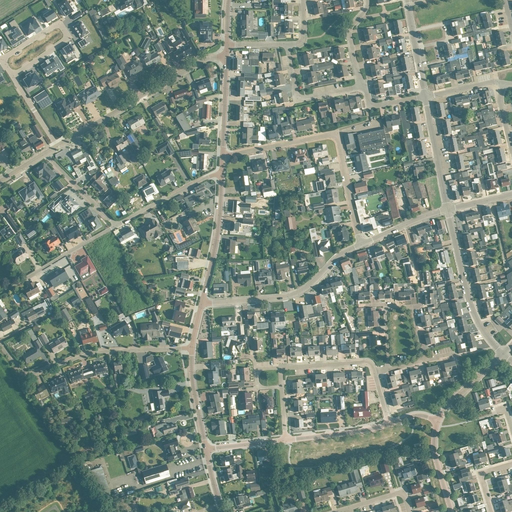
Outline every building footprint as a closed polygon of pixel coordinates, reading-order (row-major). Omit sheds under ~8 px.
[(66,0),(58,5),(66,17),(71,13),(73,15),(71,16),(74,20),(82,15),(79,11),(77,12),(76,10),(73,12),(66,0)] [(138,0),(120,0),(122,3),(118,6),(121,11),(134,4),(137,10),(142,7),(138,0)] [(198,0),(198,1),(195,1),(194,10),(195,10),(195,14),(195,19),(206,19),(206,15),(208,15),(208,10),(205,10),(205,1),(200,1),(200,0),(198,0)] [(110,13),(108,7),(99,12),(100,12),(98,13),(99,16),(101,15),(102,17),(110,13)] [(42,15),(40,16),(44,23),(47,22),(48,23),(56,18),(52,11),(43,16),(42,15)] [(242,23),(242,27),(253,27),(253,12),(245,12),(245,17),(242,17),(242,23)] [(478,22),(479,24),(484,23),(491,22),(490,15),(488,16),(487,12),(476,15),(476,18),(475,18),(476,22),(478,22)] [(31,24),(23,29),(27,36),(32,33),(31,32),(32,32),(39,27),(33,18),(29,21),(31,24)] [(451,24),(453,31),(460,29),(466,27),(465,24),(459,25),(458,22),(463,21),(462,18),(451,21),(452,24),(451,24)] [(8,31),(4,34),(12,46),(21,41),(19,38),(22,36),(18,29),(20,28),(15,20),(9,24),(12,29),(16,34),(12,37),(8,31)] [(81,22),(73,27),(81,39),(82,38),(83,40),(78,43),(81,48),(88,44),(83,37),(89,34),(81,22)] [(493,28),(491,22),(484,23),(486,30),(484,30),(485,33),(492,32),(491,29),(493,28)] [(211,29),(211,23),(200,23),(200,35),(203,35),(203,43),(207,43),(207,42),(212,42),(212,32),(209,32),(209,29),(211,29)] [(149,26),(145,28),(147,32),(148,31),(153,39),(156,37),(149,26)] [(253,30),(253,27),(242,27),(242,37),(253,37),(257,37),(257,30),(253,30)] [(104,28),(98,31),(102,38),(107,35),(104,28)] [(458,36),(458,39),(465,38),(468,37),(474,36),(473,32),(467,34),(461,35),(460,29),(453,31),(454,37),(458,36)] [(190,40),(184,30),(181,32),(187,42),(190,40)] [(495,34),(497,41),(505,39),(503,33),(495,34)] [(133,35),(129,37),(134,47),(138,45),(133,35)] [(178,37),(175,39),(186,57),(193,53),(188,45),(185,47),(184,46),(182,46),(181,44),(181,43),(178,37)] [(146,38),(143,43),(149,46),(151,41),(146,38)] [(386,40),(387,42),(387,44),(393,43),(392,42),(398,41),(398,44),(395,45),(396,48),(399,47),(406,46),(404,40),(399,41),(399,38),(392,39),(386,40)] [(175,39),(171,41),(174,47),(176,46),(177,49),(177,51),(177,52),(174,54),(178,62),(186,57),(175,39)] [(164,49),(165,49),(162,44),(160,40),(154,44),(154,45),(159,53),(164,50),(164,49)] [(165,49),(168,54),(172,52),(166,42),(162,44),(165,49)] [(388,50),(388,49),(387,44),(387,42),(380,44),(380,47),(384,46),(385,51),(386,51),(388,51),(388,50)] [(452,51),(452,48),(453,47),(452,45),(451,45),(451,44),(444,46),(445,53),(452,51)] [(60,51),(59,51),(65,60),(74,54),(77,59),(81,56),(82,56),(74,45),(70,48),(69,46),(66,48),(66,47),(62,50),(63,50),(61,52),(60,51)] [(452,51),(445,53),(447,59),(449,59),(449,62),(455,61),(466,58),(469,57),(468,51),(467,48),(461,49),(463,54),(454,56),(452,51)] [(388,51),(389,53),(389,57),(390,59),(397,57),(397,54),(392,54),(391,49),(388,49),(388,50),(388,51)] [(492,68),(491,63),(489,53),(488,50),(488,49),(484,49),(486,58),(487,61),(484,62),(482,52),(478,53),(479,57),(481,63),(480,63),(482,70),(492,68)] [(249,60),(234,60),(234,65),(252,66),(259,66),(259,60),(259,50),(250,50),(249,60)] [(508,52),(500,54),(502,60),(509,59),(508,52)] [(145,54),(141,56),(142,59),(145,63),(147,67),(156,62),(156,63),(161,60),(158,56),(156,53),(150,57),(149,55),(146,56),(145,54)] [(115,59),(120,67),(127,63),(122,55),(115,59)] [(398,60),(397,57),(390,59),(390,60),(391,63),(391,68),(395,67),(393,61),(398,60)] [(45,62),(40,66),(46,74),(53,69),(55,71),(59,69),(60,72),(65,69),(59,61),(55,63),(52,58),(48,61),(48,60),(48,61),(46,62),(45,62)] [(133,61),(134,63),(125,68),(127,72),(129,76),(130,76),(131,77),(132,76),(133,76),(133,75),(134,75),(134,74),(134,73),(135,73),(135,72),(138,71),(138,72),(143,70),(140,65),(137,59),(133,61)] [(509,59),(502,60),(503,67),(511,65),(509,59)] [(312,66),(313,69),(326,67),(326,64),(319,65),(318,64),(314,65),(313,60),(305,61),(306,67),(312,66)] [(449,62),(442,63),(440,64),(440,67),(447,65),(449,73),(452,73),(451,68),(450,65),(449,62)] [(462,63),(460,63),(461,66),(462,72),(464,79),(470,78),(470,77),(473,76),(472,70),(465,71),(465,69),(466,69),(465,65),(463,65),(463,64),(462,63)] [(482,70),(480,63),(474,64),(476,71),(482,70)] [(402,66),(403,69),(401,70),(401,72),(404,72),(410,71),(409,64),(402,66)] [(307,74),(308,79),(321,77),(320,73),(316,74),(316,72),(320,71),(327,69),(326,67),(313,69),(313,73),(307,74)] [(26,77),(21,80),(25,86),(26,85),(28,89),(32,87),(33,88),(36,86),(37,87),(43,83),(35,71),(31,74),(30,73),(25,76),(26,77)] [(464,79),(462,72),(455,73),(457,81),(464,79)] [(109,85),(111,90),(115,87),(114,85),(120,81),(115,73),(108,77),(108,76),(100,81),(104,88),(109,85)] [(283,75),(278,75),(275,76),(275,78),(267,79),(268,83),(276,81),(284,80),(283,75)] [(399,76),(394,77),(393,77),(394,80),(395,86),(398,85),(397,80),(402,79),(402,78),(401,75),(399,76)] [(451,82),(449,75),(442,76),(444,84),(451,82)] [(321,77),(308,79),(309,85),(318,83),(317,81),(323,80),(323,76),(321,77)] [(406,84),(413,83),(411,76),(405,77),(405,78),(402,78),(402,79),(403,81),(402,81),(403,84),(406,84)] [(436,78),(438,85),(444,84),(442,76),(436,78)] [(238,82),(238,90),(246,91),(246,90),(246,87),(254,87),(254,81),(259,81),(258,78),(244,78),(244,83),(238,82)] [(208,79),(196,83),(198,88),(199,91),(206,88),(211,87),(208,79)] [(397,95),(401,94),(400,88),(403,87),(403,84),(395,86),(396,92),(396,93),(397,95)] [(396,92),(395,86),(388,88),(375,90),(377,96),(385,94),(384,92),(393,90),(394,96),(397,95),(396,93),(396,92)] [(95,98),(100,95),(95,88),(86,93),(84,90),(79,94),(85,105),(92,101),(91,99),(94,98),(95,98)] [(176,100),(187,96),(187,97),(192,95),(190,90),(186,92),(185,90),(174,94),(176,100)] [(45,91),(33,98),(37,103),(44,99),(48,96),(45,91)] [(472,100),(475,99),(479,98),(479,99),(486,97),(487,99),(491,98),(489,92),(478,94),(471,96),(472,100)] [(65,104),(63,100),(55,105),(63,118),(71,114),(69,110),(69,109),(69,108),(71,107),(71,108),(72,108),(74,107),(74,108),(80,105),(74,96),(69,100),(70,101),(65,104)] [(352,100),(350,101),(351,110),(362,108),(360,97),(352,99),(352,100)] [(484,101),(485,105),(492,103),(491,98),(487,99),(486,97),(479,99),(480,102),(484,101)] [(196,105),(184,112),(187,116),(199,108),(199,109),(203,108),(202,119),(205,119),(210,119),(209,119),(209,114),(210,114),(211,106),(204,105),(204,102),(206,102),(205,98),(200,99),(194,100),(196,105)] [(44,99),(37,103),(40,108),(44,105),(43,103),(46,102),(44,99)] [(344,100),(335,102),(337,110),(343,109),(344,113),(350,112),(348,102),(344,103),(344,100)] [(156,106),(151,109),(154,113),(156,117),(167,110),(163,103),(157,107),(156,106)] [(327,103),(319,105),(322,119),(326,118),(324,112),(328,111),(327,103)] [(84,104),(78,107),(84,120),(90,117),(84,104)] [(56,107),(42,114),(46,124),(61,117),(56,107)] [(412,113),(410,114),(410,117),(412,116),(413,116),(419,115),(418,108),(411,110),(412,113)] [(483,115),(484,121),(495,118),(493,109),(493,108),(488,109),(482,111),(482,112),(477,113),(478,116),(483,115)] [(182,113),(175,117),(184,132),(191,129),(188,124),(185,118),(182,113)] [(392,127),(401,125),(399,115),(394,116),(394,117),(386,119),(387,123),(383,124),(383,123),(384,128),(385,134),(389,133),(389,132),(392,132),(393,131),(392,128),(393,128),(392,127)] [(133,121),(132,120),(128,123),(132,131),(145,124),(140,116),(136,118),(136,119),(133,121)] [(460,121),(461,126),(465,125),(463,116),(459,117),(453,118),(454,122),(460,121)] [(310,120),(297,123),(299,132),(312,128),(312,125),(315,124),(314,119),(314,117),(310,118),(310,120)] [(407,122),(406,118),(401,119),(403,127),(411,125),(410,122),(407,122)] [(479,129),(480,132),(483,131),(482,128),(497,125),(495,118),(484,121),(479,123),(480,129),(479,129)] [(288,122),(281,124),(282,128),(283,136),(284,136),(292,134),(291,129),(290,126),(290,125),(289,122),(288,122)] [(44,136),(37,125),(33,127),(39,138),(44,136)] [(403,127),(404,133),(405,135),(408,135),(407,134),(406,129),(412,128),(411,125),(403,127)] [(451,128),(444,129),(446,136),(452,134),(451,131),(455,130),(455,131),(460,130),(461,135),(464,135),(467,134),(466,131),(465,125),(461,126),(451,128)] [(271,127),(265,129),(266,132),(269,131),(270,136),(271,141),(279,139),(278,134),(277,127),(276,126),(271,127)] [(266,141),(266,136),(266,135),(265,127),(261,127),(260,132),(259,132),(258,137),(252,137),(252,130),(243,129),(243,144),(252,144),(258,144),(258,141),(266,141)] [(385,134),(384,128),(358,134),(357,133),(344,136),(348,150),(360,147),(362,153),(368,152),(372,151),(380,149),(388,147),(387,143),(386,135),(385,134)] [(22,130),(19,132),(23,139),(27,137),(22,130)] [(488,130),(483,131),(480,132),(478,133),(479,135),(480,140),(481,142),(484,142),(482,135),(489,134),(488,130)] [(132,134),(127,137),(134,150),(135,150),(140,147),(132,134)] [(199,137),(198,145),(209,145),(209,143),(210,143),(210,141),(209,141),(209,138),(207,138),(207,134),(200,134),(199,137)] [(467,134),(464,135),(464,138),(465,141),(465,144),(469,143),(468,141),(469,141),(477,140),(477,141),(478,141),(480,140),(479,135),(476,135),(468,137),(467,134)] [(33,143),(37,151),(44,146),(43,145),(44,144),(41,140),(38,142),(35,136),(28,139),(31,144),(33,143)] [(123,138),(114,143),(116,148),(119,152),(125,149),(126,151),(126,150),(127,150),(128,150),(129,151),(130,151),(130,152),(131,152),(131,153),(131,154),(131,155),(130,155),(129,158),(129,160),(130,162),(132,164),(135,164),(137,162),(138,160),(138,158),(137,156),(136,155),(135,153),(135,152),(128,140),(125,141),(123,138)] [(454,139),(449,140),(451,147),(463,144),(465,144),(465,141),(461,142),(460,138),(456,139),(454,139)] [(500,138),(493,139),(495,146),(502,144),(500,138)] [(20,149),(23,153),(27,150),(27,151),(30,150),(28,146),(24,140),(20,143),(22,147),(20,149)] [(481,142),(480,140),(478,141),(479,147),(470,149),(470,152),(475,151),(483,149),(481,142)] [(175,153),(168,141),(160,146),(164,152),(165,151),(169,157),(175,153)] [(419,150),(426,149),(424,142),(418,144),(418,147),(415,148),(416,151),(419,150)] [(459,152),(459,151),(462,150),(462,148),(464,147),(463,144),(451,147),(452,153),(459,152)] [(158,155),(164,152),(160,146),(155,149),(158,155)] [(322,148),(313,150),(315,158),(328,156),(326,146),(321,146),(322,148)] [(80,149),(71,154),(74,159),(76,163),(79,161),(80,161),(84,158),(85,158),(90,155),(88,151),(82,154),(80,149)] [(477,160),(480,159),(478,153),(483,152),(483,151),(483,149),(475,151),(475,153),(477,160)] [(498,157),(504,156),(503,149),(496,151),(497,154),(495,154),(488,155),(489,158),(492,158),(492,159),(495,158),(498,157)] [(306,150),(293,153),(295,163),(303,162),(304,166),(306,165),(307,169),(312,168),(310,160),(308,161),(306,150)] [(105,164),(99,154),(94,157),(100,167),(105,164)] [(89,171),(96,168),(90,155),(85,158),(90,166),(87,168),(89,171)] [(122,155),(116,158),(121,166),(116,169),(120,174),(127,171),(128,171),(131,169),(130,168),(131,167),(127,161),(126,162),(122,155)] [(193,157),(193,164),(196,164),(196,170),(199,170),(206,170),(207,163),(208,163),(208,155),(203,155),(200,155),(200,156),(197,156),(197,157),(193,157)] [(365,155),(355,157),(358,172),(368,170),(365,155)] [(504,156),(498,157),(499,164),(506,162),(504,156)] [(289,169),(289,167),(287,158),(281,159),(282,161),(273,163),(275,172),(289,169)] [(481,166),(480,159),(477,160),(478,166),(473,166),(474,170),(481,168),(481,166)] [(254,168),(251,168),(252,173),(255,172),(267,170),(266,165),(265,160),(253,163),(254,168)] [(457,164),(458,170),(465,169),(464,166),(469,165),(469,161),(464,162),(464,163),(457,164)] [(420,179),(418,170),(424,169),(424,165),(421,166),(421,163),(414,164),(415,167),(414,167),(416,179),(420,179)] [(481,170),(488,168),(490,176),(491,175),(491,179),(494,178),(495,179),(486,181),(488,191),(490,191),(492,191),(493,190),(496,190),(496,188),(499,188),(496,173),(494,173),(492,163),(481,166),(481,168),(481,170)] [(51,172),(46,166),(44,164),(34,170),(39,178),(41,180),(44,180),(47,183),(49,182),(54,177),(50,173),(51,172)] [(72,167),(78,178),(82,176),(76,165),(72,167)] [(110,168),(105,170),(103,171),(106,177),(107,176),(108,179),(114,175),(110,168)] [(472,170),(467,171),(468,172),(469,175),(471,175),(475,174),(475,175),(477,174),(478,179),(482,178),(482,176),(480,169),(475,170),(472,171),(472,170)] [(326,178),(326,180),(316,182),(318,192),(326,191),(325,188),(336,186),(334,180),(333,172),(330,173),(329,170),(320,172),(321,178),(326,178)] [(169,171),(156,178),(161,186),(174,179),(169,171)] [(93,184),(92,185),(95,188),(96,188),(100,192),(102,191),(104,193),(108,189),(106,187),(101,182),(106,178),(100,172),(99,172),(96,176),(95,175),(92,178),(95,181),(93,184)] [(250,191),(248,172),(239,173),(239,174),(234,175),(235,181),(240,181),(241,192),(250,191)] [(458,174),(459,179),(459,182),(471,180),(470,176),(469,177),(469,175),(468,172),(458,174)] [(148,183),(145,178),(143,174),(133,180),(137,188),(138,188),(148,183)] [(505,180),(501,181),(503,187),(510,185),(508,175),(504,176),(505,180)] [(474,182),(472,182),(473,190),(476,190),(477,194),(482,192),(481,187),(481,185),(479,185),(479,182),(478,182),(477,179),(474,180),(474,182)] [(59,192),(60,191),(64,188),(58,180),(51,186),(54,190),(56,189),(59,192)] [(277,197),(275,189),(274,181),(268,182),(269,186),(262,187),(263,193),(264,193),(265,198),(277,197)] [(363,183),(355,185),(357,194),(367,191),(365,182),(362,182),(363,183)] [(31,188),(27,190),(26,188),(19,193),(25,202),(26,203),(27,203),(28,203),(29,202),(30,201),(30,200),(29,199),(35,195),(39,200),(43,197),(34,183),(30,186),(31,188)] [(153,183),(141,190),(147,203),(154,200),(152,195),(154,195),(159,193),(153,183)] [(462,185),(464,196),(471,195),(469,187),(466,188),(465,184),(462,185)] [(205,190),(203,185),(194,189),(196,193),(184,198),(184,199),(188,208),(200,203),(197,199),(204,196),(202,192),(205,190)] [(452,186),(455,201),(460,200),(458,192),(457,185),(452,186)] [(106,193),(103,197),(105,199),(103,201),(110,208),(116,202),(109,196),(113,192),(110,189),(106,193)] [(328,199),(326,200),(327,205),(338,202),(336,194),(338,194),(337,190),(326,192),(328,199)] [(50,198),(53,201),(59,196),(56,193),(50,198)] [(53,202),(49,207),(55,213),(56,212),(61,217),(65,213),(68,216),(70,213),(71,214),(75,210),(76,211),(79,208),(78,207),(79,206),(75,202),(76,202),(73,199),(73,200),(69,196),(64,201),(61,197),(55,203),(53,202)] [(13,198),(10,200),(8,201),(9,203),(6,204),(10,209),(13,207),(15,210),(14,210),(16,213),(24,207),(20,201),(17,204),(13,198)] [(360,200),(355,202),(358,210),(357,210),(358,215),(361,224),(363,223),(366,232),(366,233),(376,230),(378,229),(377,227),(374,218),(375,218),(374,218),(370,219),(364,220),(363,214),(364,214),(363,209),(365,208),(363,199),(360,200)] [(501,205),(501,207),(497,208),(499,219),(499,220),(500,221),(508,219),(507,216),(511,215),(509,206),(506,205),(506,204),(501,205)] [(31,211),(30,212),(32,215),(39,211),(36,207),(35,208),(35,207),(30,210),(31,211)] [(340,207),(326,209),(328,224),(341,221),(339,212),(341,211),(340,207)] [(491,215),(489,207),(483,209),(485,216),(483,217),(484,223),(487,222),(488,226),(495,224),(493,217),(490,218),(489,215),(491,215)] [(89,209),(80,214),(84,221),(90,217),(92,216),(93,215),(89,209)] [(290,210),(284,211),(285,219),(287,231),(293,230),(291,218),(290,210)] [(480,219),(478,212),(472,214),(474,220),(480,219)] [(4,218),(3,218),(8,225),(14,233),(15,235),(16,234),(16,233),(20,230),(8,214),(4,217),(4,218)] [(375,218),(374,218),(377,227),(381,226),(379,221),(379,220),(382,219),(382,222),(381,222),(382,225),(383,225),(384,227),(392,225),(391,220),(390,217),(389,215),(384,217),(384,216),(383,215),(383,214),(377,216),(378,216),(378,217),(375,218)] [(472,214),(465,215),(467,222),(471,221),(472,225),(475,225),(474,220),(472,214)] [(88,227),(92,232),(102,226),(96,217),(94,218),(92,216),(90,217),(92,220),(89,221),(91,225),(88,227)] [(189,236),(198,232),(199,231),(192,218),(182,224),(189,236)] [(149,224),(141,229),(147,240),(153,237),(155,239),(163,235),(155,221),(154,220),(148,223),(149,224)] [(447,233),(444,221),(437,223),(440,231),(441,230),(443,230),(444,234),(447,233)] [(242,224),(231,223),(230,227),(229,231),(230,231),(230,232),(240,232),(243,232),(244,224),(242,224)] [(331,226),(332,230),(337,229),(339,242),(344,241),(344,240),(349,239),(348,234),(347,234),(345,228),(340,229),(339,224),(331,226)] [(6,234),(3,236),(5,240),(14,233),(8,225),(4,229),(6,232),(6,234)] [(66,238),(58,225),(54,228),(62,240),(66,238)] [(433,230),(432,230),(431,225),(424,227),(428,239),(430,243),(433,242),(429,232),(433,230)] [(470,234),(476,232),(476,229),(470,231),(470,230),(469,230),(468,225),(465,226),(466,231),(469,231),(470,234)] [(75,239),(77,238),(81,236),(75,226),(65,232),(70,240),(74,238),(75,239)] [(37,233),(33,227),(25,233),(29,239),(37,233)] [(428,239),(424,227),(417,230),(419,236),(423,234),(425,240),(423,241),(424,244),(427,243),(429,243),(428,239)] [(134,235),(132,232),(130,228),(120,233),(120,235),(117,237),(121,243),(134,235)] [(311,229),(309,230),(312,243),(315,242),(318,242),(317,240),(317,237),(315,228),(311,229)] [(464,237),(465,243),(472,242),(471,235),(469,236),(468,232),(461,234),(462,238),(464,237)] [(16,236),(21,245),(26,242),(20,234),(16,236)] [(395,238),(399,246),(403,245),(404,246),(404,245),(407,244),(404,235),(395,238)] [(60,243),(56,237),(43,245),(48,253),(54,249),(53,247),(60,243)] [(250,239),(248,239),(248,238),(237,238),(237,242),(244,242),(244,245),(244,247),(247,247),(247,245),(249,245),(250,239)] [(394,252),(398,261),(402,259),(401,254),(397,247),(393,239),(386,243),(388,247),(390,251),(394,249),(395,252),(394,252)] [(234,254),(235,241),(226,241),(226,246),(227,246),(227,253),(234,254)] [(320,242),(316,243),(318,253),(319,257),(319,258),(323,257),(323,256),(322,252),(331,251),(330,246),(329,241),(320,243),(320,242)] [(474,248),(472,242),(465,243),(467,250),(474,248)] [(173,247),(168,245),(165,252),(171,254),(173,247)] [(377,258),(381,256),(382,259),(386,258),(384,252),(382,248),(374,251),(377,258)] [(15,260),(18,264),(22,261),(22,260),(28,256),(23,249),(12,256),(15,260)] [(188,256),(194,257),(199,259),(201,251),(190,249),(188,256)] [(369,260),(366,250),(357,253),(360,262),(369,260)] [(440,253),(441,257),(440,257),(441,261),(442,261),(443,265),(450,263),(447,251),(440,253)] [(475,252),(468,254),(469,260),(476,259),(476,258),(479,258),(478,255),(477,253),(477,252),(475,253),(475,252)] [(87,257),(83,259),(81,260),(83,263),(75,267),(77,271),(80,276),(88,271),(90,275),(96,271),(87,257)] [(349,259),(341,262),(342,267),(344,272),(345,274),(345,275),(348,273),(347,269),(351,268),(351,267),(352,267),(351,264),(349,259)] [(476,259),(469,260),(471,267),(478,265),(476,259)] [(300,264),(301,268),(298,269),(299,275),(309,272),(307,262),(300,264)] [(405,266),(407,277),(414,276),(412,264),(411,265),(411,262),(403,264),(404,266),(405,266)] [(280,266),(276,267),(278,276),(279,281),(286,279),(285,279),(284,276),(285,275),(284,272),(290,271),(289,266),(288,264),(280,266)] [(352,269),(351,269),(352,272),(353,276),(355,285),(358,284),(358,285),(358,284),(360,284),(355,268),(352,269)] [(444,278),(446,278),(446,282),(454,280),(451,268),(444,270),(445,274),(443,275),(444,278)] [(55,285),(68,277),(63,269),(55,274),(54,273),(47,277),(49,279),(48,280),(52,285),(54,284),(55,285)] [(262,273),(259,274),(259,277),(260,282),(264,282),(268,281),(268,284),(272,284),(271,281),(272,281),(272,276),(271,273),(268,273),(267,269),(262,270),(262,273)] [(471,271),(473,277),(480,275),(478,269),(471,271)] [(423,288),(427,287),(430,287),(431,286),(429,273),(424,274),(425,281),(422,282),(423,288)] [(180,295),(184,296),(186,290),(186,289),(192,290),(193,283),(188,281),(188,280),(188,279),(189,275),(181,274),(180,278),(183,279),(181,288),(176,287),(175,294),(180,295)] [(250,275),(238,275),(239,284),(247,283),(247,286),(251,286),(250,283),(251,283),(250,275)] [(480,275),(473,277),(474,284),(481,282),(480,275)] [(333,280),(330,281),(331,283),(334,294),(335,296),(337,295),(337,293),(344,291),(342,286),(340,277),(335,278),(336,279),(333,280)] [(34,282),(30,285),(27,286),(28,288),(24,290),(28,298),(39,292),(35,284),(34,282)] [(328,294),(330,294),(331,297),(335,296),(334,294),(331,283),(328,284),(328,285),(321,287),(324,295),(324,296),(325,297),(327,296),(328,295),(328,294)] [(374,283),(374,291),(375,298),(375,296),(379,296),(379,300),(385,299),(384,292),(379,292),(378,283),(374,283)] [(228,284),(213,285),(214,294),(224,294),(224,292),(228,292),(228,284)] [(404,286),(404,284),(398,284),(394,284),(394,289),(394,291),(395,293),(398,293),(398,287),(404,287),(404,286)] [(488,285),(477,287),(479,294),(486,293),(485,288),(489,288),(488,285)] [(448,287),(450,294),(457,292),(455,286),(448,287)] [(108,292),(105,287),(98,291),(101,296),(108,292)] [(51,288),(45,291),(49,299),(56,295),(51,288)] [(395,293),(394,291),(394,289),(390,289),(390,288),(384,288),(384,292),(385,299),(390,299),(390,298),(395,297),(395,293)] [(505,288),(498,289),(496,290),(497,298),(507,296),(507,295),(506,293),(502,294),(500,294),(499,292),(505,290),(505,288)] [(411,291),(411,289),(404,289),(404,293),(405,293),(405,301),(411,301),(410,298),(414,298),(414,291),(409,291),(411,291)] [(430,291),(430,294),(425,295),(425,300),(434,300),(434,299),(436,299),(438,299),(438,296),(434,296),(434,295),(437,294),(436,291),(430,291)] [(458,299),(457,292),(450,294),(451,300),(458,299)] [(313,314),(309,315),(309,319),(322,317),(321,313),(323,312),(321,304),(321,301),(319,296),(311,298),(312,303),(313,305),(312,305),(312,306),(313,311),(313,314)] [(497,298),(496,298),(498,305),(501,304),(504,304),(503,300),(508,299),(507,296),(497,298)] [(73,306),(80,301),(77,297),(70,301),(73,306)] [(94,315),(99,312),(90,297),(85,300),(88,306),(90,309),(94,315)] [(40,304),(32,308),(37,317),(45,313),(44,311),(48,309),(52,307),(48,299),(44,301),(45,303),(41,305),(40,304)] [(431,308),(436,307),(438,307),(437,304),(436,299),(434,299),(434,300),(425,300),(426,305),(430,305),(431,308)] [(453,308),(450,308),(451,311),(454,311),(461,309),(459,302),(454,304),(452,304),(453,308)] [(490,302),(483,304),(485,310),(491,309),(490,302)] [(112,308),(121,323),(111,329),(116,337),(124,332),(126,335),(130,332),(128,329),(129,329),(126,325),(125,323),(128,322),(123,313),(122,313),(117,305),(112,308)] [(505,310),(503,312),(506,314),(505,314),(509,318),(511,315),(508,312),(510,310),(511,311),(511,310),(511,307),(510,305),(505,310)] [(58,310),(63,319),(66,323),(72,320),(64,306),(58,310)] [(299,322),(303,321),(302,319),(309,318),(306,306),(300,307),(301,313),(298,314),(299,322)] [(37,317),(32,308),(22,314),(25,320),(27,318),(28,319),(29,322),(37,317)] [(176,312),(174,321),(177,321),(184,323),(186,314),(181,313),(182,309),(178,308),(177,312),(176,312)] [(378,317),(379,317),(379,312),(375,312),(375,309),(366,309),(366,314),(368,314),(369,327),(378,326),(378,317)] [(461,309),(454,311),(455,317),(462,315),(461,309)] [(19,314),(17,311),(9,315),(12,319),(19,314)] [(160,321),(157,312),(155,312),(151,314),(155,323),(157,322),(160,321)] [(255,312),(248,313),(248,318),(248,319),(253,319),(253,326),(253,329),(257,329),(257,326),(257,323),(257,318),(256,318),(255,312)] [(330,312),(324,313),(326,324),(329,323),(330,326),(332,326),(332,323),(330,312)] [(284,313),(278,313),(272,314),(272,322),(276,321),(276,323),(285,322),(284,313)] [(353,330),(350,325),(345,313),(342,314),(348,326),(351,333),(353,332),(353,330)] [(230,318),(230,319),(223,319),(223,323),(223,324),(224,327),(236,326),(235,317),(230,318)] [(499,317),(495,321),(500,326),(504,322),(499,317)] [(438,324),(437,322),(440,322),(440,318),(433,320),(430,321),(422,323),(423,328),(432,326),(431,324),(433,323),(434,325),(438,324)] [(454,319),(447,321),(447,322),(448,329),(452,329),(451,324),(455,323),(454,319)] [(459,320),(459,324),(456,325),(457,327),(457,328),(467,325),(466,319),(459,320)] [(4,332),(12,328),(11,325),(15,323),(13,320),(1,326),(4,332)] [(448,329),(447,322),(446,323),(439,325),(440,328),(432,329),(433,333),(448,329)] [(159,336),(158,325),(158,324),(155,324),(141,325),(141,332),(143,332),(143,337),(144,337),(144,340),(148,340),(148,336),(159,336)] [(467,325),(457,328),(457,327),(452,329),(448,329),(450,338),(456,336),(455,332),(461,330),(462,333),(469,332),(467,325)] [(182,329),(170,326),(168,336),(180,339),(182,329)] [(79,332),(83,345),(97,340),(95,334),(92,335),(91,332),(90,332),(89,329),(79,332)] [(31,330),(27,332),(33,342),(37,339),(31,330)] [(43,334),(38,338),(42,346),(48,342),(43,334)] [(246,337),(246,335),(238,336),(234,336),(230,336),(229,336),(228,340),(232,341),(227,355),(235,357),(237,351),(240,353),(243,344),(235,341),(235,340),(238,339),(238,340),(242,340),(242,342),(243,342),(243,343),(244,343),(245,343),(246,342),(246,341),(246,337)] [(467,336),(464,337),(465,343),(468,343),(469,343),(475,341),(474,335),(469,336),(467,336)] [(456,336),(450,338),(451,341),(456,340),(457,345),(461,344),(461,342),(460,342),(459,339),(458,336),(456,336)] [(49,345),(52,349),(54,354),(68,346),(66,343),(67,343),(63,337),(49,345)] [(372,342),(371,342),(372,347),(381,346),(380,337),(372,337),(372,342)] [(434,338),(426,340),(427,346),(434,344),(440,343),(440,342),(439,337),(434,338)] [(262,347),(262,346),(261,342),(257,342),(257,338),(251,338),(251,347),(255,347),(255,352),(262,351),(262,347)] [(38,340),(34,342),(38,349),(42,347),(38,340)] [(477,348),(475,341),(469,343),(468,343),(465,343),(461,344),(457,345),(459,354),(466,352),(465,349),(462,349),(466,348),(465,347),(469,347),(470,349),(477,348)] [(213,358),(212,343),(203,343),(203,351),(204,351),(205,358),(213,358)] [(281,351),(277,351),(278,359),(286,359),(285,350),(287,350),(287,346),(280,347),(281,351)] [(27,354),(22,356),(27,364),(31,361),(32,362),(32,361),(40,356),(36,349),(27,354)] [(165,366),(161,358),(162,358),(162,357),(154,361),(156,365),(151,367),(151,369),(148,370),(147,365),(137,367),(139,378),(141,377),(142,380),(149,378),(149,376),(154,374),(155,376),(167,370),(165,366)] [(123,373),(121,362),(113,364),(115,371),(119,370),(120,374),(123,373)] [(87,370),(89,377),(94,376),(94,377),(94,376),(108,373),(106,364),(106,363),(105,363),(92,367),(91,367),(92,369),(87,370)] [(214,373),(209,373),(210,385),(219,384),(218,369),(219,369),(219,363),(212,363),(212,369),(214,369),(214,373)] [(435,378),(433,367),(427,369),(430,380),(435,379),(435,378)] [(239,375),(241,375),(241,381),(244,380),(249,380),(249,369),(244,369),(240,369),(240,371),(238,371),(239,375)] [(86,379),(89,377),(87,370),(83,372),(82,370),(68,375),(71,384),(72,384),(85,379),(86,379)] [(412,384),(417,382),(415,371),(409,373),(412,384)] [(67,387),(63,377),(58,379),(58,380),(49,384),(52,393),(62,390),(64,395),(68,393),(66,388),(67,387)] [(492,378),(493,386),(499,385),(498,379),(501,379),(501,377),(492,378)] [(389,389),(394,388),(397,387),(397,385),(400,384),(400,381),(398,382),(398,381),(388,384),(389,389)] [(43,385),(44,386),(33,392),(37,400),(42,397),(43,398),(49,395),(44,385),(43,385)] [(495,400),(496,400),(509,396),(508,392),(506,393),(504,385),(503,385),(503,386),(493,389),(492,389),(495,400)] [(408,391),(409,397),(410,397),(412,396),(411,393),(409,387),(403,389),(394,392),(395,395),(391,396),(393,402),(401,399),(399,394),(404,393),(404,392),(408,391)] [(163,397),(169,396),(168,390),(152,393),(155,412),(165,410),(163,397)] [(354,408),(354,412),(355,417),(364,416),(364,417),(370,417),(370,406),(369,406),(369,401),(369,392),(361,393),(362,401),(362,404),(354,404),(354,408)] [(251,399),(251,394),(240,394),(241,404),(239,404),(240,411),(251,410),(252,415),(253,415),(253,409),(253,408),(252,403),(251,403),(251,399)] [(219,395),(215,395),(210,396),(212,408),(208,408),(209,414),(213,413),(214,414),(222,412),(221,408),(223,407),(224,406),(223,404),(222,403),(220,403),(219,395)] [(274,405),(273,401),(272,401),(272,398),(268,398),(268,395),(263,395),(264,411),(260,411),(261,421),(266,420),(265,415),(269,414),(269,410),(273,409),(273,405),(274,405)] [(406,401),(405,398),(401,399),(393,402),(394,407),(402,404),(402,402),(406,401)] [(478,402),(480,410),(484,409),(490,407),(488,399),(478,402)] [(332,412),(333,413),(321,413),(322,423),(337,422),(336,412),(335,412),(335,411),(333,412),(332,412)] [(110,417),(112,416),(111,412),(101,415),(104,425),(112,423),(110,417)] [(257,417),(257,415),(249,416),(249,420),(243,421),(244,430),(245,433),(250,433),(249,429),(253,429),(253,430),(257,429),(256,425),(260,425),(259,417),(257,417)] [(70,418),(61,420),(62,427),(71,425),(70,418)] [(488,427),(493,426),(494,429),(502,427),(500,420),(494,422),(492,418),(479,422),(480,426),(487,424),(488,427)] [(212,427),(215,427),(216,436),(225,435),(224,421),(215,422),(215,423),(212,423),(212,427)] [(156,434),(155,435),(156,437),(177,431),(175,424),(167,426),(166,423),(159,425),(155,426),(155,427),(156,433),(156,434)] [(135,428),(122,432),(123,437),(136,433),(135,428)] [(498,433),(493,434),(489,435),(491,439),(493,438),(494,441),(497,440),(498,444),(502,443),(503,443),(506,442),(504,434),(499,436),(498,433)] [(180,451),(178,451),(176,446),(178,446),(176,438),(163,442),(165,450),(167,449),(169,454),(167,455),(169,461),(182,457),(180,451)] [(501,450),(502,454),(498,455),(499,459),(510,456),(508,449),(505,449),(504,449),(504,450),(501,450)] [(258,452),(258,457),(259,462),(267,461),(266,451),(258,452)] [(462,452),(454,455),(449,456),(451,462),(460,459),(459,456),(462,455),(462,452)] [(485,453),(479,454),(482,463),(488,462),(485,453)] [(479,454),(473,456),(476,465),(482,463),(479,454)] [(135,455),(127,457),(131,469),(138,467),(135,455)] [(221,458),(222,467),(235,465),(234,455),(229,456),(229,457),(221,458)] [(461,462),(460,459),(451,462),(453,468),(458,466),(458,467),(459,467),(459,466),(465,464),(467,464),(466,461),(461,462)] [(381,462),(382,465),(381,465),(383,474),(390,472),(386,460),(381,462)] [(272,477),(272,473),(270,463),(262,464),(264,475),(267,474),(267,477),(272,477)] [(166,465),(142,472),(139,473),(143,485),(170,477),(166,465)] [(398,469),(400,477),(404,476),(405,478),(416,475),(413,465),(404,468),(403,467),(398,469)] [(237,467),(238,472),(238,473),(232,475),(232,473),(230,469),(224,471),(225,475),(227,482),(231,481),(238,479),(239,479),(243,478),(241,466),(237,467)] [(368,466),(359,468),(361,476),(366,474),(365,470),(369,469),(368,466)] [(467,481),(466,477),(471,476),(469,469),(461,471),(462,475),(459,476),(461,483),(467,481)] [(341,497),(348,495),(358,492),(357,488),(362,486),(361,480),(360,480),(357,470),(350,472),(353,482),(338,487),(339,491),(339,492),(341,497)] [(256,482),(255,476),(255,472),(247,472),(248,480),(247,480),(247,483),(256,482)] [(372,488),(380,485),(384,484),(381,474),(378,475),(378,472),(374,474),(375,476),(369,478),(372,488)] [(168,486),(175,484),(176,489),(177,489),(189,485),(187,478),(180,481),(181,482),(177,483),(176,479),(167,482),(166,482),(167,486),(168,486)] [(419,484),(416,485),(412,487),(414,494),(422,492),(420,488),(424,487),(423,483),(420,484),(420,483),(422,482),(422,480),(418,481),(419,484)] [(498,482),(499,488),(508,485),(506,480),(498,482)] [(468,493),(471,492),(472,492),(475,491),(473,484),(468,485),(467,481),(461,483),(453,486),(454,490),(462,488),(463,490),(467,489),(468,493)] [(508,486),(508,485),(499,488),(501,494),(510,491),(510,492),(511,491),(511,484),(508,486)] [(112,500),(108,486),(98,489),(106,502),(112,500)] [(194,497),(191,488),(185,490),(181,491),(183,495),(179,496),(181,501),(188,499),(194,497)] [(317,503),(322,501),(323,502),(325,502),(329,500),(328,496),(332,495),(330,488),(321,491),(321,492),(314,494),(317,503)] [(304,490),(295,493),(296,494),(298,494),(300,500),(306,498),(304,490)] [(479,502),(477,495),(465,498),(466,502),(470,500),(471,504),(475,503),(475,504),(476,503),(475,503),(479,502)] [(243,496),(239,497),(235,499),(237,506),(243,505),(243,508),(250,506),(252,505),(250,498),(247,499),(246,496),(243,497),(243,496)] [(427,497),(416,500),(418,508),(426,506),(425,502),(428,501),(427,497)] [(457,499),(459,507),(460,507),(461,510),(468,508),(467,505),(464,505),(462,497),(457,499)] [(499,503),(500,508),(511,504),(511,500),(507,502),(507,500),(499,503)] [(179,504),(181,510),(191,507),(189,501),(179,504)] [(297,502),(283,506),(283,505),(280,506),(281,509),(284,508),(285,511),(298,511),(300,511),(297,502)]
